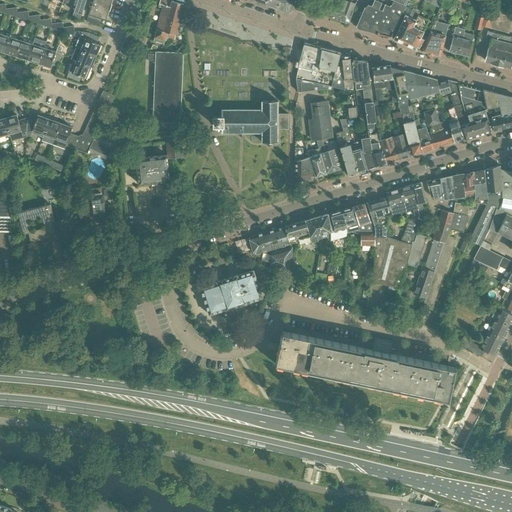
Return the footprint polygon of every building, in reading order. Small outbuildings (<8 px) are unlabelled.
[(40,0),(39,6),(48,9),(50,0),(40,0)] [(77,0),(72,17),(80,19),(86,0),(63,0),(62,3),(67,4),(68,0),(77,0)] [(93,0),(91,8),(86,21),(99,25),(102,19),(105,20),(111,0),(93,0)] [(153,42),(166,45),(168,39),(173,40),(183,5),(166,0),(160,0),(159,6),(163,7),(153,42)] [(267,0),(266,5),(277,9),(280,0),(267,0)] [(280,0),(277,9),(285,11),(289,9),(291,0),(280,0)] [(323,0),(321,0),(317,11),(319,14),(338,20),(341,11),(332,8),(334,4),(333,3),(334,0),(324,0),(325,0),(323,0)] [(332,8),(341,11),(338,20),(345,23),(349,21),(355,4),(344,0),(334,0),(333,3),(334,4),(332,8)] [(368,0),(367,5),(357,25),(358,25),(359,28),(368,30),(378,33),(379,33),(381,27),(382,27),(392,3),(387,1),(382,11),(377,9),(381,0),(368,0)] [(381,27),(379,33),(391,36),(400,17),(405,6),(393,1),(392,3),(382,27),(381,27)] [(6,10),(6,9),(5,14),(17,18),(19,13),(18,8),(6,10)] [(405,15),(393,38),(404,43),(419,12),(413,9),(409,17),(405,15)] [(19,13),(17,18),(28,21),(29,17),(28,12),(19,13)] [(420,12),(419,12),(404,43),(418,50),(420,45),(422,46),(425,40),(420,37),(428,20),(418,15),(420,12)] [(39,16),(29,17),(28,21),(39,25),(41,20),(40,20),(39,16)] [(477,16),(474,28),(480,30),(481,26),(483,19),(484,18),(477,16)] [(50,19),(41,20),(39,25),(51,29),(52,24),(51,24),(50,19)] [(483,19),(481,26),(489,28),(490,20),(483,19)] [(435,21),(433,26),(421,50),(440,55),(447,29),(448,25),(435,21)] [(62,23),(52,24),(51,29),(62,32),(63,28),(62,23)] [(63,28),(62,32),(74,36),(75,32),(74,27),(63,28)] [(455,27),(448,51),(458,54),(462,38),(464,32),(464,29),(455,27)] [(139,35),(129,31),(126,36),(137,41),(139,35)] [(489,50),(486,61),(493,63),(493,64),(502,67),(502,65),(505,66),(504,67),(511,69),(511,37),(510,37),(488,31),(486,37),(491,38),(488,49),(489,50)] [(99,37),(86,32),(83,38),(86,39),(83,46),(80,45),(78,49),(80,50),(95,56),(100,45),(97,43),(99,37)] [(462,38),(458,54),(468,56),(472,41),(474,35),(464,32),(462,38)] [(5,36),(0,34),(0,51),(5,53),(11,35),(6,33),(5,36)] [(15,36),(11,35),(5,53),(16,56),(21,41),(15,39),(15,36)] [(137,41),(126,36),(124,42),(134,46),(137,41)] [(28,43),(21,41),(16,56),(27,60),(33,42),(29,41),(28,43)] [(38,44),(33,42),(27,60),(39,64),(44,48),(37,46),(38,44)] [(122,47),(132,52),(134,46),(124,42),(122,47)] [(318,72),(321,50),(302,45),(297,67),(298,68),(295,78),(296,78),(317,83),(318,72)] [(45,46),(44,48),(39,64),(50,67),(51,64),(56,52),(48,50),(49,47),(45,46)] [(119,53),(129,57),(132,52),(122,47),(119,53)] [(78,56),(75,55),(73,60),(91,67),(95,56),(80,50),(78,56)] [(318,72),(317,83),(332,86),(331,86),(344,89),(341,56),(341,54),(321,50),(318,72)] [(61,54),(56,52),(51,64),(57,66),(61,54)] [(152,123),(181,124),(183,53),(155,52),(155,54),(148,54),(148,61),(155,61),(152,123)] [(350,56),(341,56),(344,89),(345,89),(353,89),(350,56)] [(354,80),(355,90),(362,89),(359,60),(356,57),(352,59),(352,61),(351,61),(354,80)] [(72,64),(74,65),(71,72),(86,78),(91,67),(73,60),(72,64)] [(359,60),(362,89),(365,89),(365,91),(371,90),(367,60),(359,60)] [(371,68),(373,82),(374,82),(378,105),(384,104),(382,88),(388,87),(389,90),(394,89),(392,79),(391,79),(388,65),(371,68)] [(392,79),(394,89),(395,89),(398,100),(408,99),(403,71),(389,68),(392,79)] [(403,71),(408,99),(409,102),(410,104),(418,102),(417,97),(419,97),(414,74),(403,71)] [(414,74),(419,97),(438,92),(436,83),(436,80),(414,74)] [(296,78),(298,92),(325,88),(331,90),(331,86),(332,86),(317,83),(296,78)] [(447,81),(436,83),(438,92),(440,95),(449,93),(450,92),(447,81)] [(449,93),(453,108),(456,119),(464,139),(474,136),(467,118),(466,118),(460,100),(457,85),(458,83),(447,81),(450,92),(449,93)] [(467,118),(474,136),(491,131),(485,110),(486,109),(482,92),(457,85),(460,100),(466,118),(467,118)] [(368,134),(371,153),(372,153),(377,167),(385,164),(381,151),(382,151),(379,140),(380,140),(379,134),(373,134),(373,129),(375,129),(374,123),(376,122),(371,90),(365,91),(366,103),(364,103),(365,112),(366,112),(368,129),(367,130),(368,134)] [(486,109),(499,106),(497,94),(482,90),(482,92),(486,109)] [(114,96),(104,91),(101,96),(112,102),(114,96)] [(499,106),(501,114),(510,113),(511,112),(511,97),(497,94),(499,106)] [(98,102),(109,107),(112,102),(101,96),(98,102)] [(398,100),(400,112),(399,112),(411,156),(421,153),(415,130),(417,129),(413,111),(409,112),(407,103),(409,102),(408,99),(398,100)] [(261,133),(261,134),(261,143),(278,143),(278,129),(288,129),(288,114),(277,114),(277,101),(262,101),(261,110),(221,110),(221,117),(213,117),(213,127),(221,127),(221,133),(261,133)] [(312,140),(332,137),(327,101),(312,103),(314,120),(309,120),(312,140)] [(353,106),(353,101),(346,103),(347,113),(357,112),(356,106),(353,106)] [(109,107),(98,102),(96,107),(106,112),(107,111),(109,107)] [(93,113),(104,118),(106,112),(96,107),(93,113)] [(423,112),(430,136),(428,137),(432,149),(454,142),(447,123),(447,121),(440,123),(436,108),(423,112)] [(452,121),(452,122),(447,123),(454,142),(464,139),(456,119),(453,108),(447,110),(451,121),(452,121)] [(399,122),(401,135),(391,138),(398,160),(411,156),(399,112),(393,113),(395,123),(399,122)] [(104,118),(93,113),(91,118),(101,123),(104,118)] [(493,130),(511,125),(511,122),(510,113),(501,114),(502,118),(490,120),(493,130)] [(18,121),(16,116),(5,119),(9,137),(14,136),(13,133),(21,131),(21,134),(26,133),(26,119),(18,121)] [(32,131),(40,133),(38,136),(43,138),(49,120),(37,116),(34,121),(26,119),(26,133),(26,136),(30,136),(32,131)] [(88,123),(99,129),(101,123),(91,118),(88,123)] [(419,118),(415,120),(417,129),(415,130),(421,153),(432,149),(428,137),(427,132),(426,133),(424,127),(422,128),(419,118)] [(0,120),(0,136),(4,136),(5,138),(9,137),(5,119),(0,120)] [(336,133),(340,147),(339,148),(347,176),(357,173),(348,143),(350,143),(348,119),(340,120),(343,131),(336,133)] [(60,124),(49,120),(43,138),(47,139),(48,136),(55,139),(60,124)] [(96,134),(97,133),(99,129),(88,123),(85,129),(96,134)] [(72,128),(60,124),(55,139),(53,141),(52,145),(64,149),(65,146),(88,154),(90,148),(94,141),(95,140),(94,139),(83,134),(79,137),(70,134),(72,128)] [(83,134),(94,139),(96,134),(85,129),(83,134)] [(115,150),(114,141),(97,133),(96,134),(94,139),(95,140),(94,141),(115,150)] [(361,145),(363,152),(362,153),(367,170),(377,167),(372,153),(371,153),(368,134),(365,134),(366,137),(361,139),(363,145),(361,145)] [(179,136),(166,137),(168,155),(168,158),(182,156),(179,136)] [(379,140),(382,151),(381,151),(385,164),(398,160),(391,138),(390,137),(380,140),(379,140)] [(116,161),(115,150),(94,141),(90,148),(116,161)] [(323,141),(317,141),(326,174),(342,169),(336,149),(326,152),(323,141)] [(352,142),(350,143),(348,143),(357,173),(367,170),(362,153),(359,153),(358,148),(354,149),(352,142)] [(295,148),(295,183),(314,177),(309,158),(308,158),(303,159),(303,148),(295,148)] [(312,149),(307,151),(309,158),(314,177),(325,174),(319,154),(317,149),(313,150),(312,149)] [(168,158),(168,155),(136,159),(139,184),(170,181),(167,158),(168,158)] [(486,198),(487,197),(488,202),(487,204),(469,241),(480,246),(481,245),(489,229),(494,217),(496,209),(498,210),(500,204),(501,196),(502,192),(501,188),(499,170),(499,166),(483,170),(486,195),(486,198)] [(486,198),(486,195),(483,170),(462,174),(463,186),(474,184),(475,195),(474,202),(487,204),(488,202),(487,197),(486,198)] [(501,188),(505,189),(510,190),(511,190),(511,171),(499,170),(501,188)] [(462,174),(452,177),(454,199),(475,195),(474,184),(463,186),(462,174)] [(454,199),(452,177),(445,178),(447,200),(453,199),(454,199)] [(439,179),(425,182),(429,196),(435,200),(447,200),(445,178),(439,179)] [(416,207),(417,214),(417,219),(421,220),(423,214),(421,213),(422,209),(420,202),(425,201),(420,183),(412,186),(418,207),(416,207)] [(401,189),(407,210),(411,209),(414,216),(417,214),(416,207),(418,207),(412,186),(411,186),(401,189)] [(90,207),(92,218),(91,218),(92,225),(105,223),(104,216),(101,193),(102,193),(101,188),(93,189),(94,194),(83,196),(84,200),(83,200),(84,208),(90,207)] [(114,188),(103,190),(105,201),(116,199),(114,188)] [(500,204),(498,210),(511,216),(511,190),(510,190),(505,189),(501,188),(502,192),(501,196),(500,204)] [(401,189),(385,193),(387,198),(392,214),(407,210),(401,189)] [(411,220),(408,219),(401,242),(386,237),(386,225),(387,218),(386,216),(392,214),(387,198),(365,204),(372,222),(373,226),(375,237),(374,246),(373,264),(370,282),(399,289),(404,271),(405,271),(407,264),(412,241),(414,241),(416,233),(421,220),(417,219),(417,214),(414,216),(412,216),(411,220)] [(0,199),(0,232),(11,233),(11,212),(12,200),(0,199)] [(453,213),(454,213),(453,216),(467,219),(468,216),(469,206),(455,203),(453,213)] [(365,205),(354,208),(359,224),(358,230),(358,234),(359,234),(361,234),(361,246),(374,246),(375,237),(373,226),(372,222),(369,222),(365,205)] [(55,239),(52,222),(54,222),(51,206),(18,213),(22,235),(28,233),(30,244),(55,239)] [(354,208),(342,211),(347,228),(346,232),(346,233),(358,230),(359,224),(354,208)] [(496,209),(494,217),(489,229),(508,238),(511,240),(511,216),(498,210),(496,209)] [(442,210),(433,239),(444,242),(446,235),(447,235),(449,229),(453,216),(454,213),(453,213),(446,211),(442,210)] [(342,211),(327,215),(331,232),(331,236),(331,241),(346,237),(346,233),(346,232),(347,228),(342,211)] [(327,215),(316,218),(321,239),(327,237),(327,241),(327,243),(327,244),(331,244),(331,242),(331,241),(331,236),(331,232),(327,215)] [(464,233),(467,219),(453,216),(449,229),(464,233)] [(316,218),(306,221),(310,236),(312,243),(318,241),(318,240),(321,239),(316,218)] [(306,221),(291,225),(296,243),(301,242),(300,239),(310,236),(306,221)] [(296,243),(291,225),(284,227),(289,245),(296,243)] [(289,245),(284,227),(275,229),(281,247),(289,245)] [(281,247),(275,229),(266,232),(271,250),(281,247)] [(266,232),(248,237),(252,252),(257,254),(271,250),(266,232)] [(407,264),(405,271),(407,272),(409,265),(415,267),(417,266),(426,237),(416,233),(414,241),(412,241),(407,264)] [(426,298),(425,298),(424,304),(432,307),(435,299),(444,273),(444,272),(446,273),(447,267),(446,267),(456,239),(446,235),(434,272),(426,298)] [(444,242),(433,239),(423,270),(420,273),(413,294),(425,298),(426,298),(434,272),(444,242)] [(480,246),(466,272),(472,275),(479,261),(497,271),(499,266),(510,271),(511,266),(511,261),(504,257),(489,250),(491,245),(483,241),(481,245),(480,246)] [(272,254),(270,265),(269,268),(285,276),(287,272),(291,253),(292,248),(272,254)] [(508,287),(502,298),(505,299),(509,301),(511,294),(511,266),(510,271),(503,285),(508,287)] [(216,282),(216,283),(200,288),(208,315),(225,309),(225,310),(245,304),(246,303),(261,298),(253,271),(237,276),(236,275),(216,282)] [(316,275),(313,286),(322,289),(325,277),(316,275)] [(362,297),(357,297),(356,304),(366,305),(368,290),(363,289),(362,297)] [(505,299),(500,308),(504,310),(508,302),(509,301),(505,299)] [(495,319),(509,327),(511,320),(511,315),(500,310),(498,314),(494,312),(491,317),(495,319)] [(495,319),(488,333),(502,340),(509,327),(495,319)] [(279,344),(274,364),(448,401),(455,368),(400,357),(390,355),(392,344),(374,340),(372,351),(281,332),(279,344)] [(479,350),(485,353),(493,357),(502,340),(488,333),(480,348),(479,350)] [(464,337),(461,344),(480,357),(482,358),(483,358),(483,356),(485,353),(479,350),(480,348),(471,342),(472,341),(464,337)]
